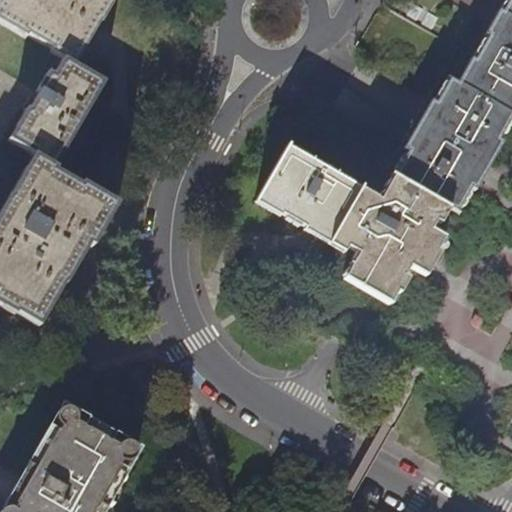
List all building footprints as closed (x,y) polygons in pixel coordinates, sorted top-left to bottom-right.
[(0,298),(18,310),(16,313),(32,324),(39,312),(45,315),(61,287),(58,286),(82,244),(89,248),(90,249),(92,249),(108,221),(103,219),(112,204),(81,186),(80,189),(56,175),(58,170),(53,167),(103,87),(75,69),(68,65),(78,49),(84,52),(99,27),(95,25),(110,0),(0,0),(0,7),(4,10),(0,16),(0,24),(27,39),(28,37),(51,51),(50,54),(63,62),(52,82),(46,78),(36,95),(40,97),(29,116),(25,114),(15,133),(18,135),(11,146),(32,158),(39,162),(30,176),(24,173),(8,200),(14,204),(0,226),(0,298)] [(99,27),(105,30),(122,0),(110,0),(95,25),(99,27)] [(386,0),(383,0),(366,32),(307,131),(385,174),(455,51),(390,14),(387,8),(386,2),(386,0)] [(386,0),(386,2),(387,8),(390,14),(455,51),(484,0),(386,0)] [(511,0),(509,0),(500,17),(505,20),(491,45),(484,41),(471,65),(477,68),(462,92),(454,88),(447,84),(434,107),(439,110),(411,159),(406,155),(392,179),(444,207),(454,213),(467,190),(459,185),(474,160),(482,164),(511,112),(511,0)] [(505,20),(500,17),(495,14),(481,39),(484,41),(491,45),(505,20)] [(78,49),(68,65),(75,69),(84,52),(78,49)] [(468,63),(454,88),(462,92),(477,68),(471,65),(468,63)] [(428,104),(401,153),(406,155),(411,159),(439,110),(434,107),(428,104)] [(511,112),(482,164),(467,190),(454,213),(457,214),(471,191),(499,141),(511,118),(511,112)] [(18,135),(15,133),(8,144),(11,146),(18,135)] [(505,145),(499,141),(471,191),(477,194),(505,145)] [(411,271),(415,273),(429,248),(433,251),(440,240),(433,235),(438,226),(434,224),(444,207),(392,179),(379,201),(289,150),(262,195),(287,210),(283,217),(306,231),(310,224),(350,247),(346,254),(357,260),(346,281),(390,306),(396,295),(392,293),(401,278),(405,280),(411,271)] [(30,176),(39,162),(32,158),(24,173),(30,176)] [(459,185),(467,190),(482,164),(474,160),(459,185)] [(283,217),(287,210),(262,195),(256,206),(281,221),(283,217)] [(8,200),(0,215),(0,226),(14,204),(8,200)] [(103,219),(108,221),(116,206),(112,204),(103,219)] [(444,229),(454,213),(444,207),(434,224),(438,226),(444,229)] [(350,247),(310,224),(306,231),(304,234),(344,258),(346,254),(350,247)] [(66,290),(89,248),(82,244),(58,286),(61,287),(66,290)] [(426,280),(440,255),(437,253),(433,251),(429,248),(415,273),(426,280)] [(408,282),(405,280),(401,278),(392,293),(396,295),(399,297),(408,282)] [(0,311),(12,319),(16,313),(18,310),(0,298),(0,311)] [(32,324),(38,327),(45,315),(39,312),(32,324)] [(0,511),(92,511),(118,469),(115,467),(118,461),(124,462),(128,460),(132,456),(133,450),(132,445),(128,442),(123,440),(118,441),(115,444),(112,448),(71,425),(74,419),(73,414),(69,408),(64,407),(60,406),(55,409),(52,414),(52,418),(53,423),(55,426),(59,428),(57,431),(55,430),(10,510),(6,508),(2,509),(0,510),(0,511)]
